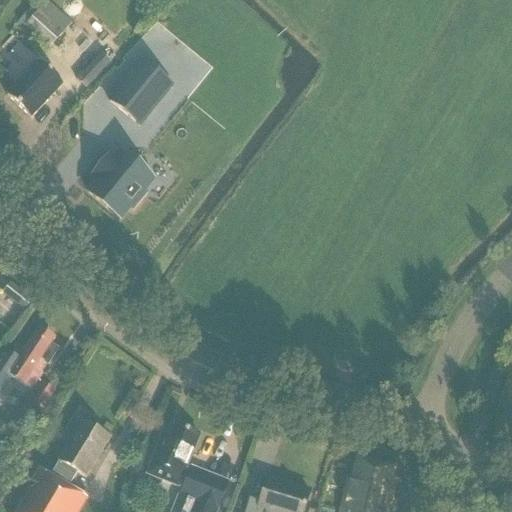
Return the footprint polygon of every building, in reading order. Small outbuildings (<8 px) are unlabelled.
[(24,27),(49,49),(66,29),(70,23),(46,2),(24,27)] [(102,36),(110,29),(91,9),(83,17),(102,36)] [(111,64),(101,54),(76,81),(86,90),(111,64)] [(140,129),(173,87),(141,61),(107,103),(140,129)] [(39,63),(7,96),(31,119),(63,86),(39,63)] [(206,178),(223,156),(212,147),(194,168),(206,178)] [(143,190),(151,180),(124,158),(117,167),(107,160),(94,177),(99,181),(89,195),(119,219),(128,208),(133,212),(148,194),(143,190)] [(33,301),(10,284),(3,294),(25,311),(33,301)] [(56,339),(39,329),(24,351),(16,345),(10,355),(1,349),(0,350),(0,397),(12,379),(32,392),(59,351),(51,346),(56,339)] [(38,417),(56,392),(42,382),(24,407),(38,417)] [(78,511),(87,498),(69,487),(77,473),(86,479),(96,462),(98,463),(101,457),(99,456),(102,451),(104,453),(108,447),(106,446),(110,439),(97,431),(98,430),(94,428),(94,429),(81,422),(57,462),(59,463),(51,476),(39,470),(31,483),(33,484),(16,511),(78,511)] [(198,444),(201,437),(174,426),(168,442),(160,439),(145,477),(179,490),(198,444)] [(388,511),(395,482),(390,481),(393,469),(358,461),(353,482),(348,481),(340,511),(388,511)] [(217,511),(218,511),(229,483),(191,468),(179,496),(196,503),(192,511),(217,511)] [(303,511),(309,492),(267,479),(258,510),(246,506),(244,511),(303,511)]
